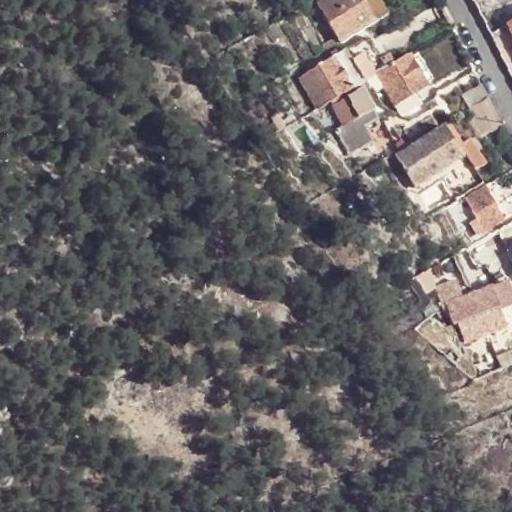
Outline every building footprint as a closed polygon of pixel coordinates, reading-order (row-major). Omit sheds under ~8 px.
[(339,44),(387,16),(377,0),(329,0),(318,7),(339,44)] [(301,32),(307,28),(302,17),(295,20),(301,32)] [(281,37),(274,25),(267,30),(273,42),(281,37)] [(281,37),(273,42),(293,74),(300,70),(281,37)] [(351,93),(365,85),(349,59),(345,53),(334,60),(351,93)] [(365,85),(375,79),(360,53),(349,59),(365,85)] [(415,96),(425,90),(409,59),(379,77),(394,106),(415,96)] [(318,111),(351,93),(334,60),(301,80),(318,111)] [(463,96),(472,110),(474,109),(489,100),(483,86),(463,96)] [(344,128),(373,112),(362,93),(334,108),(344,128)] [(415,96),(394,106),(404,122),(423,110),(415,96)] [(503,127),(489,100),(474,109),(472,110),(483,128),(475,133),(479,140),(503,127)] [(348,155),(369,142),(363,129),(378,119),(374,111),(373,112),(344,128),(336,134),(348,155)] [(438,129),(435,122),(408,137),(409,140),(395,148),(396,152),(438,129)] [(445,157),(433,138),(397,160),(408,179),(445,157)] [(484,187),(463,200),(475,221),(482,234),(503,223),(484,187)] [(453,205),(445,189),(433,195),(443,211),(453,205)] [(482,234),(475,221),(471,223),(478,235),(482,234)] [(445,307),(466,300),(458,280),(438,287),(430,272),(417,280),(436,312),(441,312),(445,307)] [(511,299),(507,286),(491,291),(498,313),(511,308),(511,299)] [(466,300),(445,307),(451,328),(456,327),(461,344),(504,330),(498,313),(491,291),(466,300)] [(436,312),(428,319),(434,327),(444,321),(441,312),(436,312)] [(511,353),(498,359),(502,371),(511,366),(511,353)]
